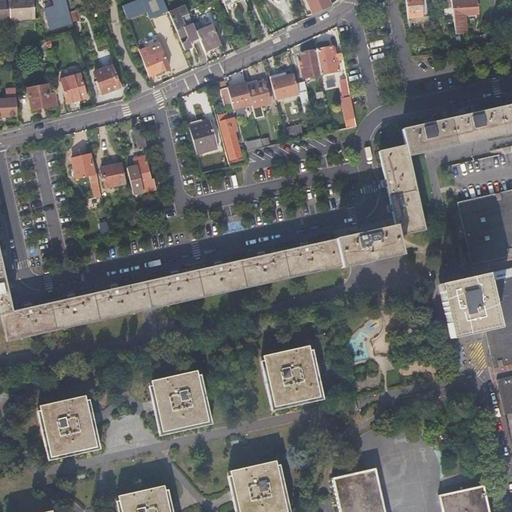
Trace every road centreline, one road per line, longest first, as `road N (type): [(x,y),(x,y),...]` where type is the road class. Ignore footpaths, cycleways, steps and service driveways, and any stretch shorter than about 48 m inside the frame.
road 1 (residential): [(511,84),(392,109),(370,121),(362,140),(370,200),(353,216),(51,282),(33,280),(22,264),(0,163)]
road 2 (residential): [(36,472),(481,376),(511,511)]
road 3 (residential): [(356,0),(333,18),(139,103),(0,141)]
